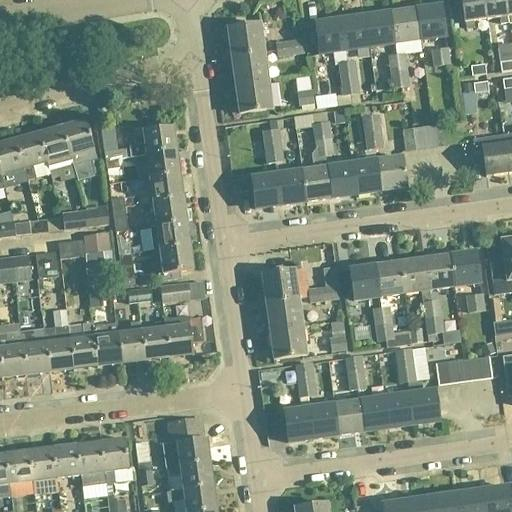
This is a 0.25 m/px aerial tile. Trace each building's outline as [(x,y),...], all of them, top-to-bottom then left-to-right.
[(485,23),(482,0),(459,0),(463,26),(464,26),(465,32),(473,31),(472,25),(485,23)] [(482,0),(485,23),(499,21),(499,27),(508,26),(504,0),(482,0)] [(414,13),(418,43),(444,40),(439,9),(414,13)] [(418,43),(414,13),(389,16),(393,47),(418,43)] [(393,47),(389,16),(364,20),(368,51),(393,47)] [(339,23),(343,54),(368,51),(364,20),(339,23)] [(343,54),(339,23),(313,27),(318,58),(343,54)] [(230,60),(263,55),(259,26),(226,31),(230,60)] [(306,56),(304,42),(289,44),(291,58),(306,56)] [(276,61),(291,58),(289,44),(274,47),(276,61)] [(429,53),(432,70),(449,68),(447,50),(429,53)] [(266,83),(263,55),(230,60),(234,88),(266,83)] [(389,76),(406,73),(404,57),(386,59),(389,76)] [(339,82),(356,80),(353,64),(336,66),(339,82)] [(500,76),(511,74),(511,64),(499,66),(500,76)] [(469,70),(471,80),(485,78),(484,68),(469,70)] [(406,73),(389,76),(391,92),(408,89),(406,73)] [(339,82),(341,99),(358,97),(356,80),(339,82)] [(511,91),(511,81),(501,83),(503,93),(511,91)] [(266,83),(234,88),(237,117),(270,112),(266,83)] [(488,95),(486,85),(472,87),(473,97),(488,95)] [(472,97),(470,87),(461,88),(463,99),(472,97)] [(297,109),(299,109),(312,107),(311,93),(295,95),(297,109)] [(378,118),(376,119),(361,121),(363,137),(380,135),(378,118)] [(61,130),(71,167),(71,168),(95,162),(84,124),(61,130)] [(331,142),(328,126),(311,128),(313,144),(331,142)] [(455,126),(444,127),(447,149),(458,147),(455,126)] [(436,150),(447,149),(444,127),(433,129),(436,150)] [(433,129),(423,130),(425,152),(436,150),(433,129)] [(71,167),(61,130),(38,137),(46,167),(50,182),(59,179),(57,171),(71,167)] [(116,163),(144,159),(175,155),(172,130),(141,135),(143,148),(128,150),(129,153),(104,156),(105,165),(116,163)] [(423,130),(412,132),(415,153),(425,152),(423,130)] [(401,133),(404,155),(415,153),(412,132),(401,133)] [(264,151),(279,149),(277,133),(262,135),(264,151)] [(380,135),(363,137),(365,154),(382,151),(380,135)] [(31,171),(46,167),(38,137),(14,143),(25,183),(34,181),(31,171)] [(507,177),(511,176),(511,138),(502,140),(507,177)] [(485,180),(507,177),(502,140),(471,144),(473,156),(481,155),(485,180)] [(333,158),(331,142),(313,144),(314,157),(312,164),(313,172),(300,174),(305,205),(330,201),(325,171),(324,159),(333,158)] [(0,147),(0,182),(3,192),(26,186),(25,183),(14,143),(0,147)] [(279,149),(264,151),(266,167),(281,165),(279,149)] [(178,178),(175,155),(144,159),(147,183),(178,178)] [(401,160),(400,160),(375,164),(379,195),(405,191),(401,160)] [(118,171),(116,163),(105,165),(106,172),(118,171)] [(355,198),(379,195),(375,164),(350,167),(355,198)] [(355,198),(350,167),(325,171),(330,201),(355,198)] [(305,205),(300,174),(275,177),(280,208),(305,205)] [(254,212),(280,208),(275,177),(250,181),(254,212)] [(182,202),(178,178),(147,183),(151,207),(182,202)] [(111,212),(123,210),(122,202),(109,203),(111,212)] [(182,202),(151,207),(142,208),(143,217),(152,215),(154,230),(185,226),(182,202)] [(114,236),(126,234),(123,210),(111,212),(114,236)] [(104,212),(82,215),(84,231),(106,228),(104,212)] [(82,215),(60,218),(62,234),(84,231),(82,215)] [(45,223),(36,224),(38,237),(46,235),(45,223)] [(36,224),(27,225),(29,238),(38,237),(36,224)] [(157,254),(188,250),(185,226),(154,230),(149,231),(152,255),(157,254)] [(0,241),(14,240),(13,228),(0,229),(0,241)] [(117,260),(130,258),(126,234),(114,236),(117,260)] [(107,237),(80,241),(82,258),(109,254),(107,237)] [(511,242),(500,244),(503,267),(488,269),(493,299),(511,296),(511,242)] [(57,246),(58,255),(58,263),(82,260),(80,243),(57,246)] [(192,274),(188,250),(157,254),(161,279),(192,274)] [(474,255),(449,259),(453,290),(479,286),(474,255)] [(56,280),(53,256),(34,258),(37,282),(56,280)] [(130,258),(117,260),(121,284),(133,282),(130,258)] [(428,293),(453,290),(449,259),(423,262),(428,293)] [(28,284),(25,261),(9,263),(12,286),(28,284)] [(403,297),(419,295),(428,293),(423,262),(398,266),(403,297)] [(0,287),(12,286),(9,263),(0,263),(0,287)] [(398,266),(373,269),(378,300),(403,297),(398,266)] [(352,304),(378,300),(373,269),(348,273),(352,304)] [(264,306),(297,301),(293,272),(260,277),(264,306)] [(187,286),(158,289),(160,307),(189,303),(187,286)] [(336,288),(320,290),(323,305),(338,303),(336,288)] [(308,307),(323,305),(320,290),(306,293),(308,307)] [(148,291),(137,292),(139,306),(150,304),(148,291)] [(137,292),(126,293),(127,307),(139,306),(137,292)] [(438,303),(429,304),(428,293),(419,295),(420,305),(421,305),(423,322),(440,319),(438,303)] [(466,317),(481,314),(479,297),(464,300),(466,317)] [(301,330),(297,301),(264,306),(268,334),(301,330)] [(373,329),(390,326),(388,310),(371,312),(373,329)] [(425,338),(442,336),(443,336),(440,319),(423,322),(425,338)] [(164,332),(167,363),(192,360),(190,347),(202,346),(200,329),(188,330),(187,320),(163,323),(163,325),(164,332)] [(140,335),(144,366),(167,363),(164,332),(163,325),(153,327),(154,333),(140,335)] [(116,338),(120,369),(144,366),(140,335),(139,335),(138,326),(129,327),(130,336),(116,338)] [(390,326),(373,329),(375,346),(393,343),(390,326)] [(72,375),(96,372),(93,340),(91,330),(91,327),(81,329),(82,342),(68,344),(72,375)] [(93,340),(96,372),(120,369),(116,338),(115,327),(91,330),(93,340)] [(48,378),(72,375),(68,344),(67,330),(43,333),(48,378)] [(301,330),(268,334),(272,363),(305,359),(301,330)] [(43,333),(19,336),(25,381),(48,378),(43,333)] [(7,351),(0,351),(0,379),(1,384),(25,381),(19,336),(5,338),(7,351)] [(345,354),(343,339),(327,341),(329,356),(345,354)] [(393,354),(395,371),(413,369),(410,352),(393,354)] [(511,358),(501,360),(505,387),(511,385),(511,358)] [(363,375),(360,359),(343,361),(345,378),(363,375)] [(488,360),(483,360),(477,361),(480,383),(491,382),(488,360)] [(477,361),(466,363),(469,385),(480,383),(477,361)] [(466,363),(455,364),(458,386),(469,385),(466,363)] [(455,364),(444,366),(447,388),(458,386),(455,364)] [(313,382),(311,366),(293,368),(295,385),(313,382)] [(437,389),(447,388),(444,366),(434,367),(437,389)] [(413,369),(395,371),(398,387),(405,386),(406,386),(414,385),(415,385),(413,369)] [(363,375),(345,378),(347,394),(365,392),(363,375)] [(315,399),(313,382),(295,385),(298,402),(315,399)] [(412,428),(437,425),(438,425),(433,393),(415,396),(408,397),(412,428)] [(337,439),(362,435),(358,404),(357,397),(345,398),(346,406),(333,407),(337,439)] [(387,432),(412,428),(408,397),(407,397),(383,400),(387,432)] [(387,432),(383,400),(358,404),(362,435),(387,432)] [(337,439),(333,407),(307,411),(312,442),(337,439)] [(286,445),(312,442),(307,411),(282,414),(286,445)] [(175,446),(178,470),(209,466),(206,442),(201,443),(198,423),(167,427),(169,447),(175,446)] [(103,477),(112,475),(127,474),(124,442),(99,445),(103,477)] [(75,448),(79,480),(81,491),(104,488),(103,477),(99,445),(75,448)] [(52,451),(56,483),(79,480),(75,448),(52,451)] [(28,454),(32,486),(56,483),(52,451),(28,454)] [(4,457),(8,489),(32,486),(28,454),(4,457)] [(136,466),(137,476),(150,474),(148,465),(136,466)] [(181,494),(212,490),(209,466),(178,470),(165,472),(166,481),(179,479),(181,494)] [(150,474),(137,476),(139,489),(149,488),(148,483),(151,483),(150,474)] [(481,493),(483,511),(509,511),(507,489),(481,493)] [(215,511),(212,490),(181,494),(165,496),(167,507),(183,505),(183,511),(215,511)] [(456,496),(458,511),(483,511),(481,493),(456,496)] [(458,511),(456,496),(431,500),(432,511),(458,511)] [(432,511),(431,500),(406,503),(407,511),(432,511)] [(125,511),(124,502),(110,503),(106,504),(107,511),(125,511)] [(407,511),(406,503),(380,507),(381,511),(407,511)]
